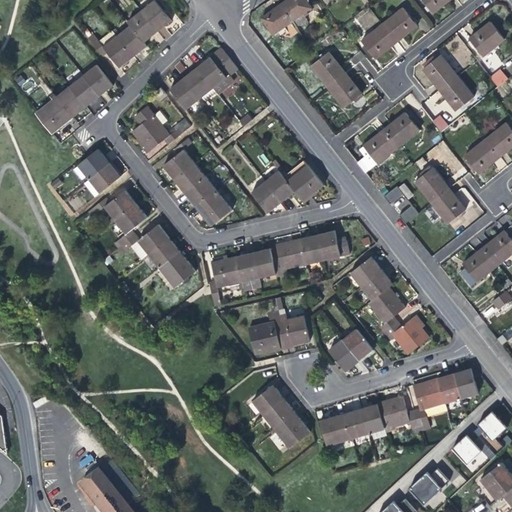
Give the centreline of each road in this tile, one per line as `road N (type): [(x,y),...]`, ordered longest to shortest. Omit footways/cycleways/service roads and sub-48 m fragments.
road 1 (residential): [(211,11),(511,391)]
road 2 (unclassified): [(35,499),(23,408),(0,367)]
